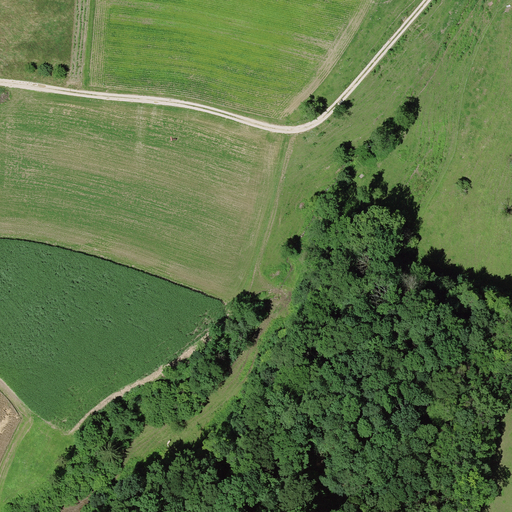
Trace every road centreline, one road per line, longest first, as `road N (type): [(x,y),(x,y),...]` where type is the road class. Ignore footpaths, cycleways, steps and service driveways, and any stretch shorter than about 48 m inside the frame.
road 1 (track): [(0,85),(247,118),(291,133),(322,116),(427,0)]
road 2 (track): [(461,511),(462,394),(511,300)]
